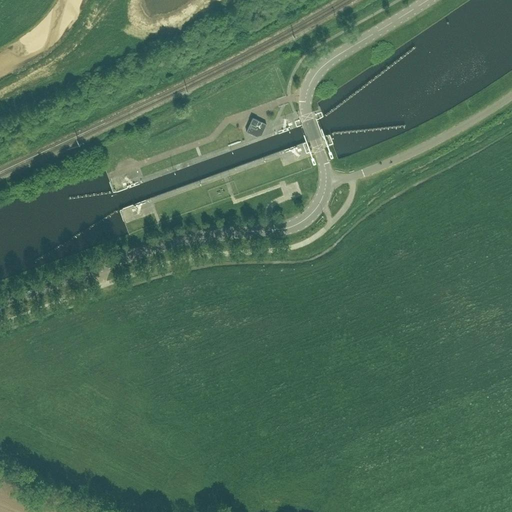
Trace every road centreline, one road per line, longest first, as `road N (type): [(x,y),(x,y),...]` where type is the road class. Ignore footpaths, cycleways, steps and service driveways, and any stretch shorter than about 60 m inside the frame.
road 1 (tertiary): [(0,302),(164,246),(299,223),(318,208),(325,182)]
road 2 (tertiary): [(325,182),(304,102),(316,70),(425,0)]
road 3 (unclassified): [(511,96),(385,166),(325,182)]
